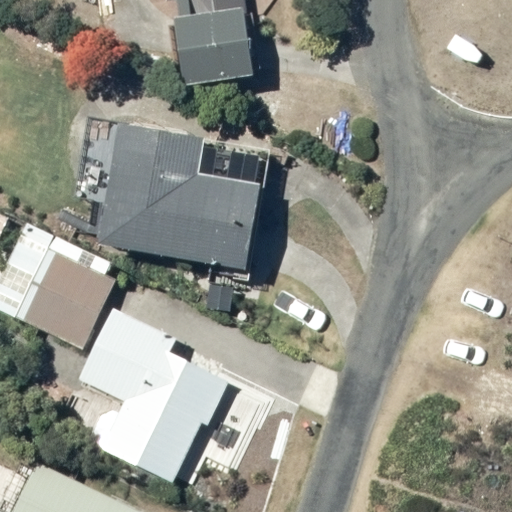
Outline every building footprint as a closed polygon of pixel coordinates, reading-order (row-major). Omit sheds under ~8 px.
[(158,0),(168,90),(244,82),(235,0),(158,0)] [(258,154),(107,128),(86,250),(237,276),(258,154)] [(109,282),(14,238),(0,268),(0,316),(77,352),(109,282)] [(169,340),(104,311),(71,385),(116,405),(94,455),(166,487),(194,424),(201,427),(220,385),(160,359),(169,340)] [(136,511),(26,461),(2,511),(136,511)]
